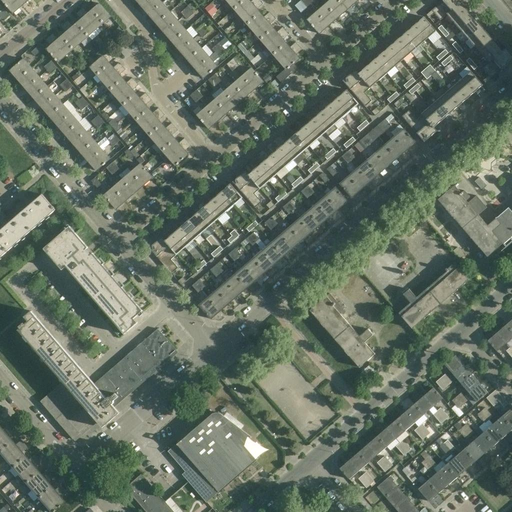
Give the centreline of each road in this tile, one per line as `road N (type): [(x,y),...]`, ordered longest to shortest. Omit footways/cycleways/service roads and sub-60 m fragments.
road 1 (residential): [(214,351),(511,93)]
road 2 (residential): [(312,461),(463,331)]
road 3 (residential): [(212,160),(157,96),(146,32),(117,0)]
road 4 (residential): [(118,240),(0,102)]
road 5 (residential): [(76,467),(214,351)]
road 6 (residential): [(212,160),(327,61)]
road 7 (residential): [(214,351),(118,240)]
road 8 (residential): [(118,240),(212,160)]
